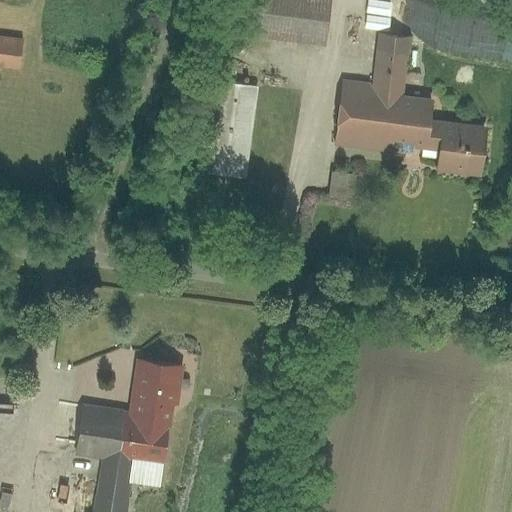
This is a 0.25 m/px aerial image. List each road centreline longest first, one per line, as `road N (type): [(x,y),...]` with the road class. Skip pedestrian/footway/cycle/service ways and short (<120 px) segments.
road 1 (unknown): [(87,488),(160,269),(266,0)]
road 2 (unclassified): [(511,314),(0,250)]
road 3 (track): [(84,260),(177,0)]
